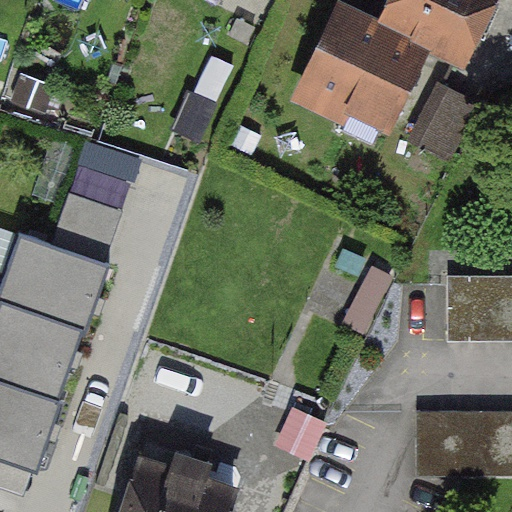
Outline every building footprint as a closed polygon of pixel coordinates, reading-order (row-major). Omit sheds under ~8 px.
[(511,0),(374,0),(366,17),(475,73),(511,0)] [(381,144),(420,66),(325,19),(287,97),(381,144)] [(24,243),(0,312),(0,313),(90,344),(115,274),(24,243)] [(511,275),(449,276),(449,341),(511,340),(511,275)] [(0,313),(0,392),(66,415),(90,344),(0,313)] [(0,392),(0,470),(42,485),(66,415),(0,392)] [(511,414),(423,414),(422,477),(511,477),(511,414)] [(131,462),(112,511),(242,511),(246,503),(131,462)] [(0,511),(16,511),(21,499),(0,490),(0,511)]
